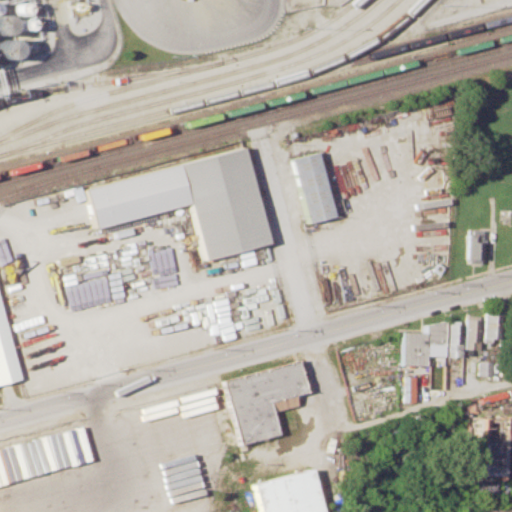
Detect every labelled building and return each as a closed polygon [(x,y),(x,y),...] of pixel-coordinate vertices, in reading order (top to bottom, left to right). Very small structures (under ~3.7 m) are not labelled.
[(80,188),(238,146),(263,243),(198,260),(182,201),(90,225),(80,188)] [(285,157),(311,150),(329,215),(303,222),(285,157)] [(464,228),(479,229),(478,262),(463,262),(464,228)] [(480,312),(497,313),(496,337),(490,337),(490,342),(479,342),(480,312)] [(0,314),(17,377),(0,381),(0,314)] [(462,316),(476,317),(475,349),(461,348),(462,316)] [(399,331),(422,331),(422,323),(441,319),(441,343),(421,343),(421,364),(398,363),(399,331)] [(446,322),(456,322),(455,335),(459,335),(458,356),(445,356),(446,322)] [(219,379),(294,359),(303,391),(291,394),(294,404),(269,411),(275,432),(237,443),(219,379)] [(476,359),(489,360),(489,374),(476,373),(476,359)] [(474,416),(499,417),(497,474),(472,473),(474,416)] [(256,511),(248,482),(305,467),(317,511),(256,511)]
